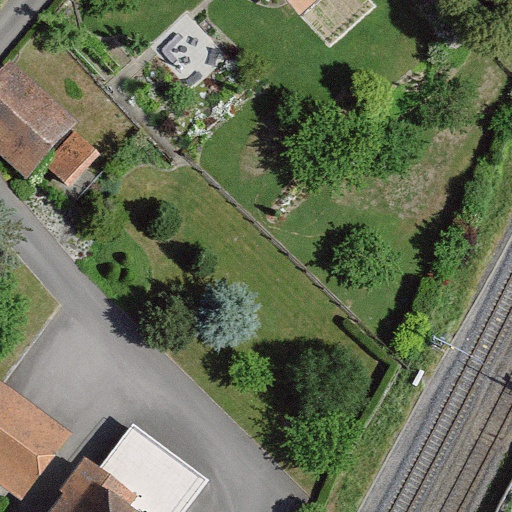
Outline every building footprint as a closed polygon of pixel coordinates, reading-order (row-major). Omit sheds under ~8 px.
[(276,0),(299,25),(327,0),(276,0)] [(12,84),(0,96),(0,159),(27,186),(44,169),(71,140),(12,84)] [(94,162),(71,140),(44,169),(66,191),(94,162)] [(0,404),(0,490),(22,509),(65,457),(0,404)] [(189,511),(200,498),(133,447),(97,495),(85,486),(65,511),(189,511)]
